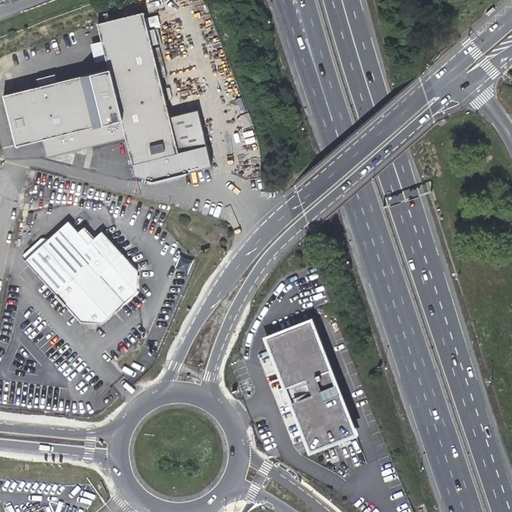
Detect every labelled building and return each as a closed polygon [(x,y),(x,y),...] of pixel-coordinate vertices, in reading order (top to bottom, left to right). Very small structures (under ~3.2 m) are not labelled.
[(144,12),(99,23),(109,65),(110,67),(128,137),(134,164),(162,157),(170,155),(179,153),(170,116),(144,12)] [(128,137),(110,67),(22,90),(34,141),(44,139),(48,157),(128,137)] [(34,141),(22,90),(4,95),(18,145),(34,141)] [(213,164),(199,108),(170,116),(179,153),(184,171),(213,164)] [(179,153),(170,155),(175,174),(184,171),(179,153)] [(175,174),(170,155),(162,157),(167,176),(175,174)] [(162,157),(134,164),(137,174),(154,179),(167,176),(162,157)] [(68,222),(49,239),(42,238),(23,255),(27,260),(25,261),(81,322),(102,324),(137,292),(137,272),(101,232),(93,240),(83,228),(78,233),(68,222)] [(357,436),(311,318),(262,337),(309,455),(357,436)]
